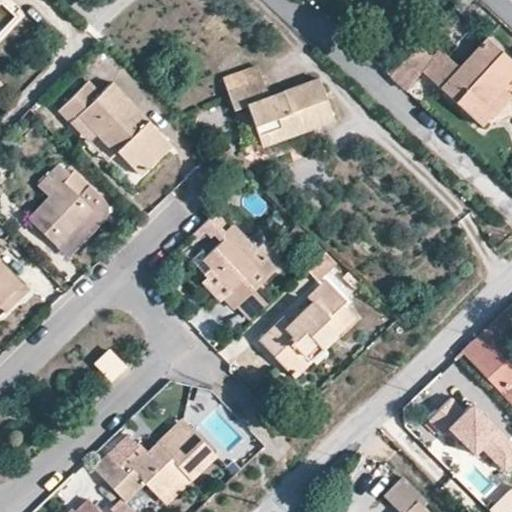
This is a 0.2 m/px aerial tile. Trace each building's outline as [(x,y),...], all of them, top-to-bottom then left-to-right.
[(474,3),(468,0),(460,0),(453,7),(463,15),(474,3)] [(445,35),(457,21),(451,16),(440,30),(445,35)] [(469,30),(457,21),(445,35),(456,45),(469,30)] [(425,37),(390,75),(405,90),(422,72),(482,126),(495,113),(486,104),(502,86),(511,76),(511,61),(486,38),(459,67),(425,37)] [(335,122),(318,78),(269,96),(257,66),(223,77),(235,109),(247,106),(263,147),(335,122)] [(79,115),(110,145),(115,141),(120,149),(118,153),(140,175),(172,144),(112,83),(102,92),(90,82),(59,110),(70,122),(79,115)] [(486,104),(495,113),(511,95),(502,86),(486,104)] [(115,141),(110,145),(118,153),(120,149),(115,141)] [(79,226),(101,202),(105,198),(76,170),(72,175),(59,164),(38,185),(50,197),(29,219),(68,255),(88,235),(79,226)] [(107,209),(101,202),(79,226),(88,235),(106,215),(107,209)] [(222,298),(234,310),(276,268),(234,224),(222,234),(224,238),(203,259),(195,267),(207,278),(202,284),(219,301),(222,298)] [(0,271),(16,289),(0,303),(0,304),(7,311),(29,289),(0,259),(0,256),(4,252),(0,247),(0,271)] [(318,280),(337,262),(325,251),(307,268),(318,280)] [(0,303),(16,289),(0,271),(0,303)] [(314,340),(323,347),(354,317),(342,304),(346,300),(326,281),(310,296),(315,300),(299,316),(291,323),(283,317),(260,340),(286,367),(314,340)] [(511,334),(511,303),(493,322),(509,338),(511,334)] [(291,323),(299,316),(291,309),(283,317),(291,323)] [(511,340),(509,338),(493,322),(463,351),(511,402),(511,340)] [(293,375),(323,347),(314,340),(286,367),(293,375)] [(127,367),(109,349),(95,362),(113,379),(127,367)] [(505,473),(511,465),(511,444),(472,405),(464,413),(451,400),(428,422),(441,435),(447,430),(474,456),(481,449),(505,473)] [(164,449),(188,425),(181,418),(156,441),(164,449)] [(216,454),(188,425),(164,449),(156,441),(147,450),(140,443),(117,465),(126,474),(132,469),(157,495),(182,472),(190,479),(216,454)] [(165,503),(190,479),(182,472),(157,495),(165,503)] [(384,496),(400,511),(406,511),(423,495),(403,477),(384,496)] [(423,495),(406,511),(426,511),(422,508),(429,500),(423,495)] [(119,511),(135,511),(136,511),(122,498),(114,507),(119,511)] [(100,511),(88,499),(75,511),(72,508),(68,511),(100,511)]
